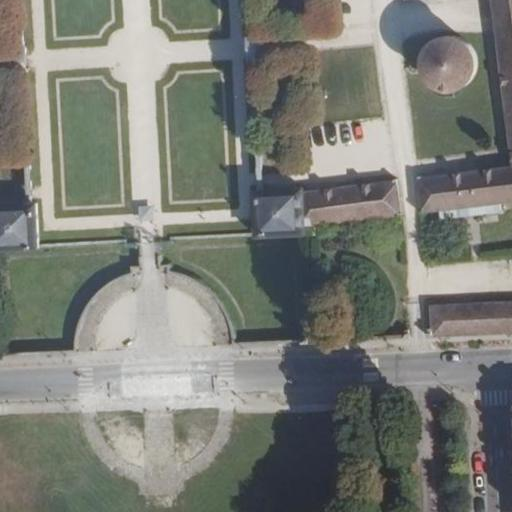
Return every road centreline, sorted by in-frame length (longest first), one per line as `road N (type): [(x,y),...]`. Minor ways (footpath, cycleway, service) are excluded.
road 1 (secondary): [(0,385),(492,362)]
road 2 (residential): [(492,362),(499,511)]
